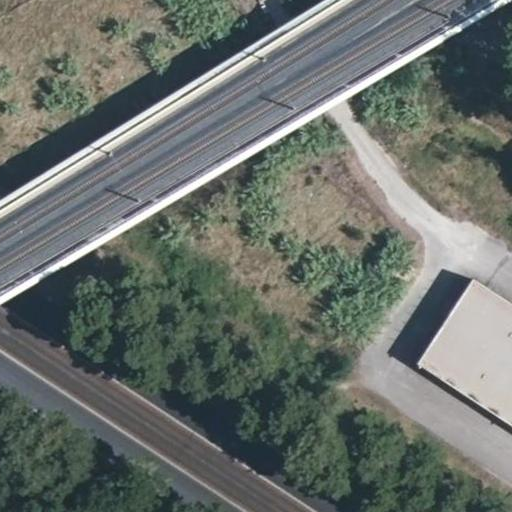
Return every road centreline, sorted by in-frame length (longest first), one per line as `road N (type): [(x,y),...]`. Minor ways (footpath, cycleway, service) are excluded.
road 1 (primary): [(341,511),(0,288)]
road 2 (primary): [(0,369),(216,511)]
road 3 (tertiary): [(404,0),(511,53)]
